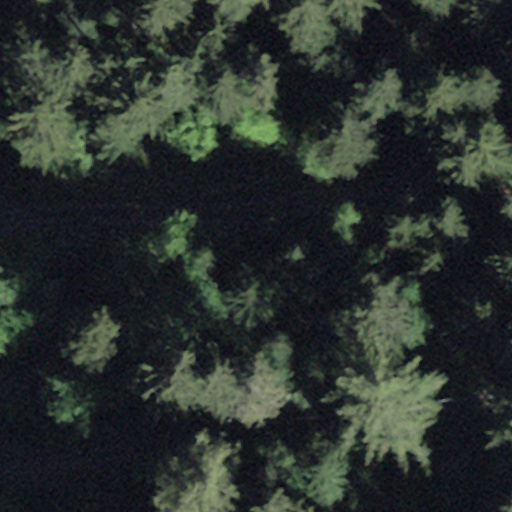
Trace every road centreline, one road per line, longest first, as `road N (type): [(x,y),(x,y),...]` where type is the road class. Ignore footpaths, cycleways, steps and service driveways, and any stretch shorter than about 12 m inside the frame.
road 1 (track): [(511,384),(319,426),(0,477)]
road 2 (track): [(0,212),(267,201),(404,183),(511,188)]
